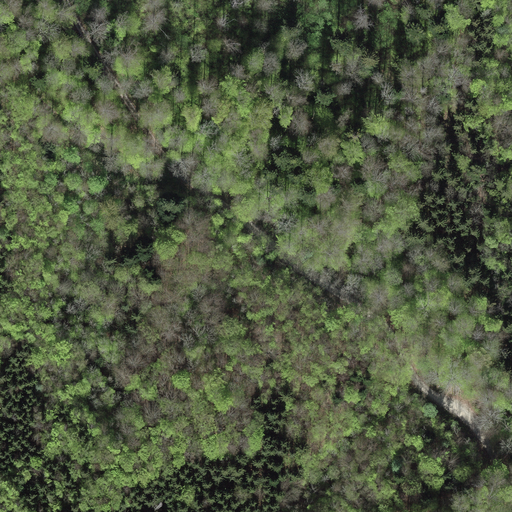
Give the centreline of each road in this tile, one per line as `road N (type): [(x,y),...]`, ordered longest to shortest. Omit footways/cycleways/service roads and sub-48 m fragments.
road 1 (track): [(510,511),(487,446),(415,383),(384,324),(285,257),(161,154),(65,0)]
road 2 (track): [(198,189),(124,175),(34,93),(0,86)]
